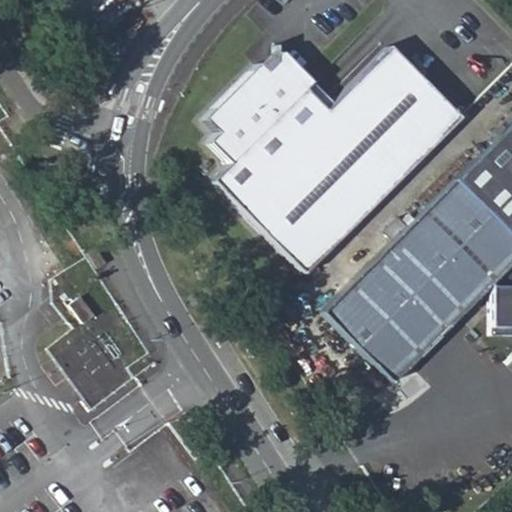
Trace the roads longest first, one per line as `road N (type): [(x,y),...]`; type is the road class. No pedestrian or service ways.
road 1 (unclassified): [(124,141),(118,204),(130,244),(294,511)]
road 2 (unclassified): [(201,0),(151,68),(124,141)]
road 3 (unclassified): [(124,141),(52,121),(0,56)]
